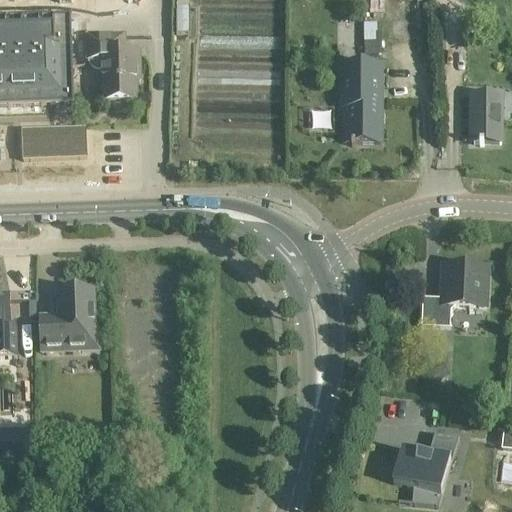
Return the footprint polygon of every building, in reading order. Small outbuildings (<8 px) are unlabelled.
[(72,57),(72,52),(71,43),(70,19),(69,19),(69,18),(0,20),(0,108),(61,107),(72,107),(74,107),(72,57)] [(87,51),(86,51),(86,56),(89,56),(89,65),(92,69),(96,72),(102,72),(103,105),(137,104),(136,84),(141,84),(140,54),(125,55),(125,42),(87,42),(87,51)] [(342,70),(342,110),(345,111),(346,146),(380,146),(380,125),(383,125),(383,114),(380,114),(380,70),(342,70)] [(471,99),(470,122),(473,122),(473,146),(501,146),(502,100),(471,99)] [(85,132),(22,134),(23,164),(86,162),(85,132)] [(485,311),(487,271),(441,269),(440,302),(421,301),(420,330),(449,331),(450,314),(454,310),(485,311)] [(59,321),(41,321),(41,355),(98,353),(98,335),(94,335),(93,295),(59,296),(59,321)] [(10,297),(0,297),(0,360),(17,360),(16,325),(11,326),(10,297)] [(442,366),(429,375),(435,385),(448,377),(442,366)] [(29,433),(0,433),(0,467),(29,467),(29,433)] [(511,453),(511,436),(503,435),(501,452),(511,453)] [(437,511),(440,501),(458,441),(433,438),(427,461),(402,454),(392,487),(412,493),(411,507),(397,506),(397,507),(437,511)]
